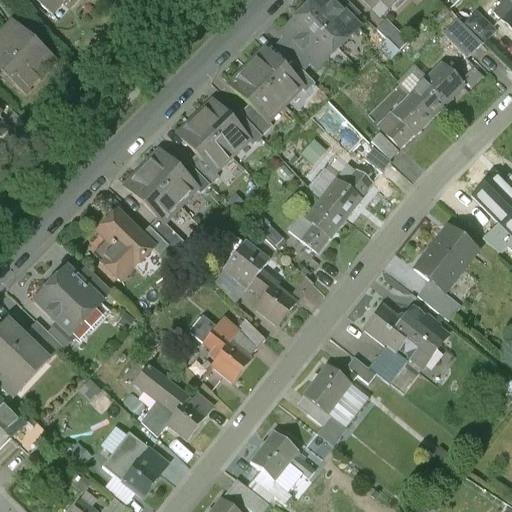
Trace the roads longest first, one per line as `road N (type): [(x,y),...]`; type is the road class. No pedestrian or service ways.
road 1 (residential): [(173,511),(429,185),(511,103)]
road 2 (residential): [(0,270),(272,0)]
